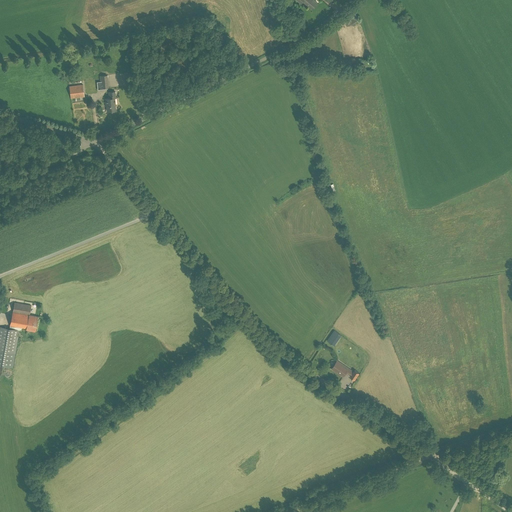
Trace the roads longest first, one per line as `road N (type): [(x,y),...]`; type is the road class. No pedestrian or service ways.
road 1 (unclassified): [(431,453),(270,346),(93,143)]
road 2 (unclassified): [(93,143),(305,37),(352,0)]
road 3 (unknown): [(151,209),(0,278)]
road 4 (unclassified): [(293,511),(431,453)]
